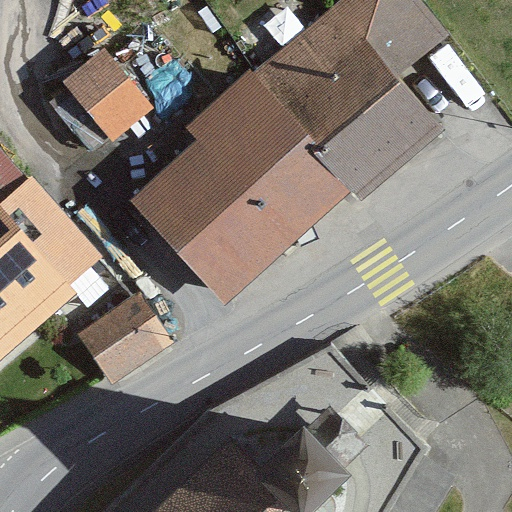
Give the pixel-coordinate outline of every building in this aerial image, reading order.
[(450,24),(430,0),(336,0),(188,122),(200,137),(136,189),(230,304),(451,123),(402,63),(450,24)] [(106,42),(67,75),(118,135),(158,102),(106,42)] [(0,352),(77,286),(0,197),(0,352)] [(168,345),(138,301),(85,337),(115,381),(168,345)] [(288,465),(258,428),(162,511),(345,511),(386,470),(332,419),(288,465)]
